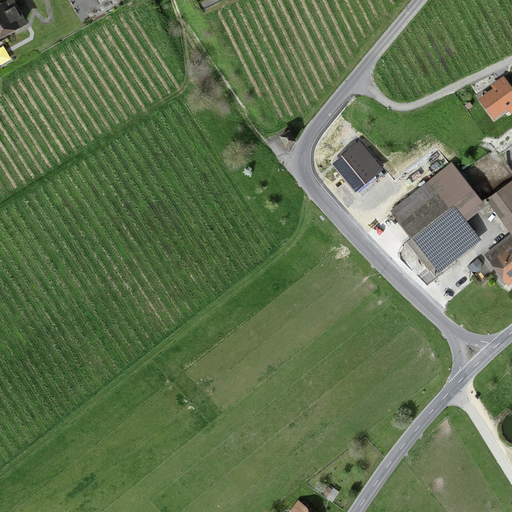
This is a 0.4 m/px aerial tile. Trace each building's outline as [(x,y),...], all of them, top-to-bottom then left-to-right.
[(0,35),(22,24),(22,25),(25,24),(23,21),(22,22),(12,3),(13,2),(11,0),(10,0),(9,1),(9,2),(0,7),(0,35)] [(495,115),(511,102),(511,91),(505,82),(483,99),(495,115)] [(286,144),(294,140),(289,130),(281,135),(286,144)] [(351,150),(335,163),(348,179),(364,165),(351,150)] [(371,170),(378,179),(384,174),(377,165),(371,170)] [(463,217),(480,203),(452,167),(392,213),(434,267),(452,253),(456,257),(480,239),(463,217)] [(511,181),(490,197),(511,228),(511,239),(509,241),(511,244),(511,246),(500,255),(495,248),(487,254),(507,280),(511,276),(511,181)] [(309,511),(299,503),(292,511),(309,511)]
